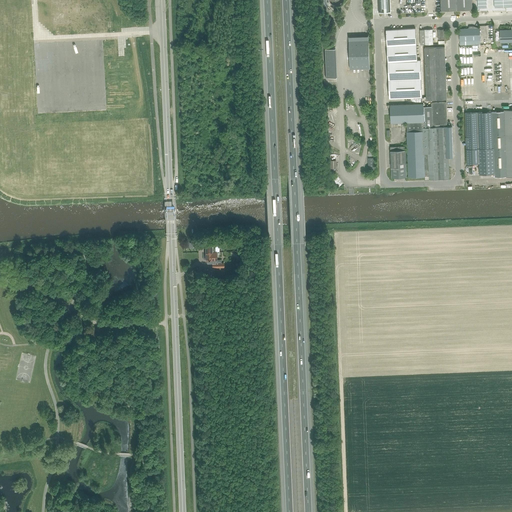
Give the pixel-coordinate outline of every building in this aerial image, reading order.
[(323,0),(324,2),(324,3),(325,4),(325,5),(326,6),(326,7),(327,7),(327,8),(328,8),(328,9),(329,9),(328,10),(330,12),(332,11),(334,11),(333,11),(335,6),(334,5),(333,5),(332,5),(332,4),(331,4),(330,3),(330,2),(329,2),(329,1),(329,0),(328,0),(323,0)] [(378,0),(379,13),(391,13),(390,0),(378,0)] [(472,10),(472,9),(471,0),(440,0),(441,11),(472,10)] [(511,26),(511,30),(500,30),(500,42),(511,41),(511,26)] [(480,44),(480,40),(479,28),(459,29),(460,41),(460,45),(480,44)] [(386,30),(390,98),(423,97),(420,60),(417,60),(415,29),(386,30)] [(433,44),(432,29),(420,30),(420,45),(433,44)] [(368,40),(349,41),(350,69),(370,69),(368,40)] [(448,75),(447,67),(445,67),(444,47),(424,48),(426,100),(446,99),(445,76),(448,75)] [(431,106),(424,107),(424,122),(425,122),(426,127),(432,126),(432,125),(447,125),(446,102),(431,103),(431,106)] [(424,104),(390,105),(391,123),(406,123),(424,122),(424,107),(424,104)] [(494,112),(496,177),(511,176),(511,109),(504,110),(504,111),(494,112)] [(495,177),(496,177),(494,112),(465,113),(467,164),(479,163),(479,175),(495,174),(495,177)] [(424,122),(406,123),(408,177),(425,177),(425,176),(429,176),(429,180),(449,179),(449,157),(453,157),(452,126),(426,128),(426,127),(425,122),(424,122)] [(406,177),(406,165),(405,146),(390,147),(391,165),(391,178),(406,177)] [(217,251),(215,251),(215,250),(215,243),(209,244),(209,245),(205,245),(206,253),(217,252),(217,251)] [(216,263),(216,260),(217,260),(217,252),(206,253),(206,260),(209,260),(209,264),(212,264),(212,268),(221,268),(221,263),(216,263)]
